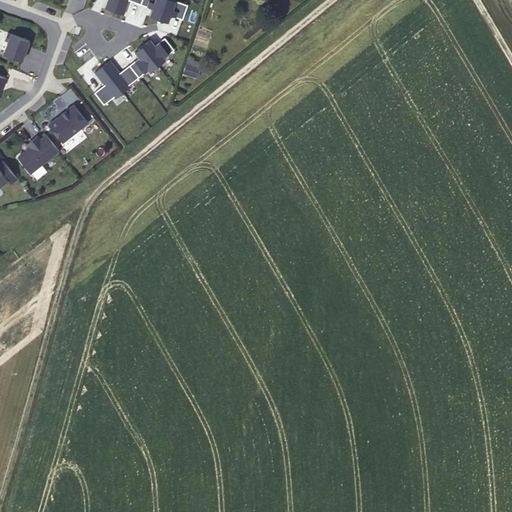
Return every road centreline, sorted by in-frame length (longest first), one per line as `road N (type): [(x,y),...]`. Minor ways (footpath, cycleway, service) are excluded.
road 1 (track): [(329,0),(89,196),(94,204),(0,511)]
road 2 (residential): [(0,4),(52,29),(38,83),(0,119)]
